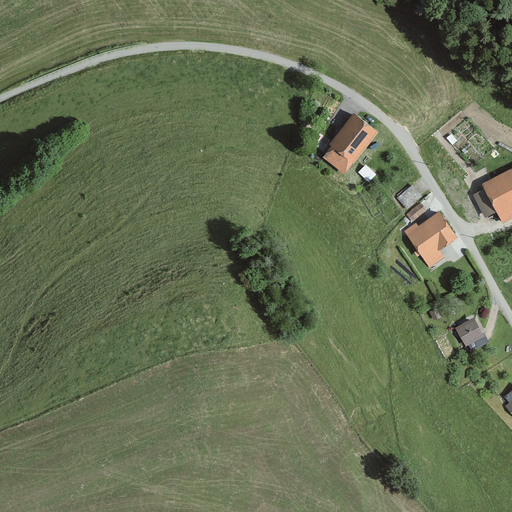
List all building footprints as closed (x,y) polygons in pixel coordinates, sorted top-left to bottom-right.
[(377,134),(352,115),(328,146),(330,148),(322,159),(343,175),(352,164),(353,165),(377,134)] [(366,161),(359,171),(370,180),(378,170),(366,161)] [(511,208),(511,169),(482,185),(484,189),(472,196),(484,218),(496,212),(502,223),(511,217),(511,213),(510,209),(511,208)] [(414,182),(397,196),(408,208),(424,194),(414,182)] [(407,215),(412,221),(424,210),(419,204),(407,215)] [(457,237),(438,211),(418,226),(416,223),(403,232),(429,267),(443,257),(438,250),(457,237)] [(429,312),(434,321),(440,318),(435,309),(429,312)] [(482,335),(472,318),(455,329),(465,346),(482,335)]
